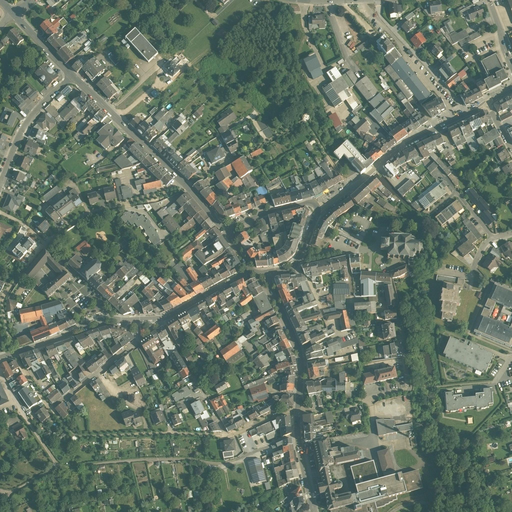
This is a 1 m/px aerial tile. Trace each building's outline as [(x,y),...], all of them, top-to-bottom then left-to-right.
[(440,2),(432,3),(429,4),(430,9),(431,15),(435,15),(434,12),(442,11),(441,6),(440,2)] [(473,5),(458,13),(461,17),(467,13),(469,12),(468,11),(472,9),(472,10),(475,9),(473,5)] [(55,14),(50,7),(47,9),(52,16),(55,14)] [(475,9),(472,10),(472,9),(468,11),(469,12),(467,13),(470,21),(471,21),(473,21),(474,20),(475,19),(477,18),(484,15),(481,7),(475,9)] [(324,15),(312,15),(312,21),(312,24),(319,24),(319,28),(325,28),(324,15)] [(58,23),(46,33),(51,39),(58,33),(55,30),(60,25),(62,27),(67,23),(63,18),(60,21),(58,23)] [(443,35),(446,39),(450,37),(449,34),(453,32),(449,24),(452,23),(450,20),(444,23),(445,27),(439,30),(441,32),(443,35)] [(51,25),(47,21),(40,27),(46,33),(58,23),(56,21),(51,25)] [(413,28),(408,22),(402,27),(407,33),(413,28)] [(17,32),(14,28),(7,36),(17,46),(24,40),(17,32)] [(51,39),(47,41),(58,53),(66,46),(64,45),(65,44),(64,43),(63,44),(57,37),(60,35),(63,33),(60,30),(58,33),(51,39)] [(158,54),(136,30),(126,39),(148,63),(158,54)] [(452,45),(459,42),(464,39),(469,37),(465,30),(457,34),(453,32),(449,34),(450,37),(446,39),(452,45)] [(469,37),(464,39),(466,44),(481,36),(479,31),(469,37)] [(83,32),(71,42),(73,45),(75,46),(87,36),(83,32)] [(437,40),(443,35),(441,32),(438,34),(434,37),(437,40)] [(425,42),(419,34),(411,40),(417,48),(425,42)] [(390,43),(384,35),(380,38),(380,39),(376,42),(379,46),(386,41),(388,44),(390,43)] [(98,41),(100,45),(107,39),(105,36),(98,41)] [(83,46),(85,49),(88,46),(92,42),(90,40),(83,46)] [(368,40),(356,48),(358,52),(371,43),(368,40)] [(388,44),(386,41),(379,46),(381,49),(381,50),(382,50),(386,55),(393,50),(391,47),(388,44)] [(58,53),(57,53),(66,64),(67,63),(73,58),(75,57),(67,49),(70,47),(73,45),(71,42),(66,46),(58,53)] [(443,52),(437,45),(430,51),(434,55),(439,59),(442,56),(440,54),(443,52)] [(393,50),(386,55),(384,57),(391,66),(401,58),(401,57),(392,46),(391,47),(393,50)] [(303,60),(309,73),(321,67),(315,54),(303,60)] [(496,54),(480,62),(489,78),(483,81),(483,82),(488,92),(489,92),(488,90),(493,87),(494,87),(492,85),(496,83),(495,82),(497,80),(499,84),(500,84),(507,80),(503,71),(504,71),(496,54)] [(120,62),(114,56),(110,59),(115,66),(120,62)] [(177,57),(171,62),(176,67),(181,61),(177,57)] [(408,66),(401,58),(391,66),(397,75),(407,87),(413,95),(425,110),(439,102),(433,95),(431,96),(409,68),(407,67),(408,66)] [(84,67),(82,69),(92,81),(104,70),(94,59),(92,61),(90,62),(87,64),(84,67)] [(78,62),(72,68),(77,73),(82,69),(84,67),(82,65),(78,62)] [(171,62),(169,64),(165,67),(164,68),(173,77),(180,71),(176,67),(171,62)] [(447,63),(443,67),(438,71),(447,82),(456,75),(447,63)] [(41,69),(36,74),(48,87),(58,77),(45,64),(45,65),(41,69)] [(391,66),(386,70),(390,76),(392,79),(396,84),(395,84),(401,92),(407,87),(397,75),(391,66)] [(335,67),(328,72),(334,81),(341,76),(335,67)] [(320,68),(311,72),(314,78),(322,74),(320,68)] [(351,70),(341,76),(350,89),(355,85),(359,82),(351,70)] [(447,82),(445,84),(450,89),(457,84),(461,80),(456,75),(447,82)] [(334,81),(323,89),(335,107),(346,100),(350,106),(355,102),(346,89),(349,87),(341,76),(334,81)] [(359,82),(355,85),(368,102),(371,100),(371,99),(372,98),(378,93),(366,77),(359,82)] [(105,78),(97,86),(104,93),(110,87),(111,86),(107,83),(109,82),(106,79),(105,78)] [(468,90),(461,80),(457,84),(464,93),(465,93),(468,90)] [(483,82),(476,85),(478,89),(481,95),(488,92),(483,82)] [(38,96),(28,86),(25,89),(27,91),(25,93),(27,96),(31,100),(35,97),(36,98),(38,96)] [(72,91),(68,86),(60,93),(65,97),(72,91)] [(110,87),(104,93),(110,100),(116,94),(110,87)] [(407,87),(401,92),(408,100),(413,95),(407,87)] [(481,95),(478,89),(471,93),(475,101),(482,98),(481,95)] [(90,101),(82,93),(75,100),(83,108),(90,101)] [(382,98),(378,93),(372,98),(371,99),(371,100),(368,102),(375,110),(370,114),(376,120),(379,124),(390,114),(394,110),(382,98)] [(405,99),(400,93),(396,96),(401,103),(405,99)] [(475,101),(471,93),(466,95),(461,98),(465,107),(475,101)] [(21,99),(18,96),(15,99),(17,102),(15,104),(22,111),(25,108),(24,107),(27,105),(21,99)] [(83,108),(75,100),(71,104),(79,112),(82,110),(83,108)] [(505,100),(494,105),(498,113),(502,111),(502,112),(502,111),(503,112),(505,111),(505,110),(508,108),(509,108),(505,100)] [(98,109),(90,101),(83,108),(82,110),(85,112),(87,110),(91,114),(98,109)] [(439,102),(425,110),(428,115),(430,113),(432,116),(438,113),(438,115),(439,115),(442,114),(442,115),(445,113),(444,113),(445,112),(443,107),(440,101),(439,102)] [(415,114),(407,103),(403,106),(406,109),(412,116),(415,114)] [(79,112),(71,104),(59,115),(68,124),(79,112)] [(54,120),(59,115),(49,105),(44,109),(52,118),(54,120)] [(361,105),(352,112),(354,115),(363,108),(361,105)] [(164,108),(154,118),(158,122),(164,117),(166,115),(168,112),(164,108)] [(101,112),(98,109),(91,114),(88,117),(90,120),(93,116),(95,117),(101,112)] [(412,116),(406,109),(404,111),(409,118),(412,116)] [(229,110),(222,116),(224,119),(219,123),(222,127),(225,126),(235,118),(229,110)] [(101,112),(95,117),(98,120),(100,122),(101,123),(107,117),(101,112)] [(486,112),(476,117),(481,126),(479,126),(479,127),(481,131),(482,132),(486,130),(484,126),(486,125),(485,123),(486,123),(487,124),(492,122),(486,112)] [(3,119),(5,120),(3,123),(12,127),(16,117),(12,115),(8,113),(6,116),(5,116),(3,119)] [(511,115),(511,113),(500,119),(501,122),(511,116),(511,115)] [(50,120),(45,114),(40,119),(40,120),(37,123),(38,124),(42,128),(43,130),(47,126),(50,129),(55,125),(50,120)] [(185,123),(187,121),(184,118),(185,118),(181,114),(177,118),(178,119),(180,117),(183,120),(179,123),(182,126),(185,123)] [(335,114),(329,117),(335,128),(340,125),(341,125),(335,114)] [(370,114),(362,121),(368,127),(372,124),(380,133),(384,130),(379,124),(376,120),(370,114)] [(400,127),(390,114),(383,121),(392,132),(400,127)] [(68,124),(59,115),(54,120),(57,122),(63,128),(68,124)] [(422,115),(417,117),(416,116),(413,118),(414,120),(420,127),(427,122),(422,115)] [(88,123),(87,124),(91,129),(92,128),(91,127),(95,124),(94,124),(98,120),(95,117),(88,123)] [(107,117),(101,123),(105,127),(111,121),(107,117)] [(167,121),(164,117),(158,122),(157,123),(160,126),(163,128),(165,126),(163,125),(167,121)] [(481,126),(476,117),(467,121),(472,132),(476,130),(476,128),(479,127),(479,126),(481,126)] [(136,131),(142,125),(136,118),(134,121),(133,121),(133,122),(130,124),(136,131)] [(77,123),(73,119),(67,124),(72,128),(77,123)] [(84,120),(77,127),(81,130),(87,124),(88,123),(85,120),(84,120)] [(179,123),(177,120),(175,122),(176,123),(172,127),(176,132),(182,126),(179,123)] [(420,127),(414,120),(411,122),(416,129),(420,127)] [(409,121),(400,127),(407,135),(416,129),(411,122),(409,121)] [(472,132),(467,121),(458,126),(462,134),(465,140),(471,138),(474,145),(478,143),(472,132)] [(151,129),(145,122),(142,125),(136,131),(143,137),(151,129)] [(356,126),(353,129),(364,140),(366,141),(369,143),(372,144),(377,140),(366,136),(363,132),(367,129),(361,122),(356,126)] [(157,123),(153,127),(156,129),(159,132),(161,129),(159,127),(160,126),(157,123)] [(176,132),(179,135),(188,127),(185,123),(182,126),(176,132)] [(81,130),(80,131),(85,135),(91,129),(87,124),(81,130)] [(118,134),(119,133),(118,131),(116,129),(115,129),(114,128),(113,129),(113,128),(112,127),(110,126),(109,125),(109,124),(97,134),(100,137),(101,137),(96,142),(106,150),(111,145),(111,144),(115,148),(119,145),(124,140),(124,139),(123,139),(123,138),(122,138),(121,138),(121,137),(118,134)] [(222,127),(218,129),(221,135),(228,131),(225,126),(222,127)] [(458,126),(448,131),(452,139),(462,134),(458,126)] [(153,127),(143,137),(149,143),(157,136),(153,132),(156,129),(153,127)] [(263,131),(267,138),(274,135),(269,127),(263,131)] [(400,127),(392,132),(389,134),(397,143),(407,135),(400,127)] [(39,131),(33,128),(30,136),(37,139),(42,141),(45,133),(39,131)] [(389,134),(384,129),(384,130),(380,133),(380,134),(388,140),(385,143),(390,148),(397,143),(389,134)] [(482,137),(481,138),(485,146),(498,138),(500,137),(495,129),(488,134),(484,136),(482,137)] [(85,135),(80,131),(78,133),(77,134),(81,139),(85,135)] [(231,136),(228,131),(221,135),(224,141),(232,137),(231,136)] [(179,135),(176,132),(167,141),(170,144),(179,135)] [(462,134),(452,139),(457,148),(466,142),(465,140),(462,134)] [(439,135),(432,139),(436,147),(437,149),(440,153),(443,151),(440,147),(439,146),(443,144),(439,135)] [(232,137),(224,141),(226,145),(235,141),(232,136),(232,137)] [(161,137),(152,146),(157,151),(164,144),(162,143),(161,141),(163,139),(161,137)] [(128,140),(124,145),(125,147),(126,148),(128,150),(135,144),(129,138),(128,140)] [(485,146),(481,138),(477,141),(478,143),(481,149),(485,146)] [(502,145),(498,138),(486,146),(489,153),(492,151),(489,146),(492,144),(493,146),(496,144),(498,148),(502,145)] [(432,139),(422,143),(426,153),(428,155),(432,153),(431,152),(432,151),(432,152),(434,151),(433,149),(436,147),(432,139)] [(314,140),(305,146),(309,152),(313,149),(311,146),(313,144),(314,145),(316,144),(314,140)] [(385,143),(383,142),(381,144),(377,140),(372,144),(374,145),(375,146),(383,154),(390,148),(385,143)] [(235,141),(226,145),(229,151),(231,154),(240,149),(240,148),(240,147),(239,147),(238,147),(235,141)] [(33,144),(29,142),(28,143),(25,152),(33,155),(37,146),(33,144)] [(367,155),(362,160),(360,157),(347,142),(344,144),(336,152),(342,158),(344,156),(352,164),(361,174),(365,170),(374,162),(367,155)] [(449,154),(451,156),(454,154),(447,142),(443,144),(446,148),(449,154)] [(422,143),(416,146),(420,156),(423,159),(424,159),(429,156),(428,155),(426,153),(422,143)] [(481,149),(478,143),(474,145),(469,148),(472,154),(481,149)] [(135,144),(128,150),(133,155),(134,155),(140,149),(135,144)] [(164,144),(157,151),(162,155),(168,149),(169,148),(164,144)] [(383,154),(375,146),(372,149),(374,150),(372,151),(372,152),(378,159),(383,154)] [(415,146),(401,153),(407,163),(413,159),(416,165),(420,163),(420,162),(422,161),(423,159),(420,156),(416,146),(415,146)] [(500,153),(505,150),(503,147),(496,153),(497,155),(501,154),(500,153)] [(213,151),(218,161),(225,158),(219,148),(213,151)] [(148,156),(140,149),(134,155),(136,157),(137,158),(131,164),(132,165),(140,161),(142,163),(148,156)] [(168,149),(162,155),(167,161),(174,154),(169,150),(168,149)] [(260,149),(250,154),(252,158),(262,153),(260,149)] [(378,159),(372,152),(370,154),(367,150),(364,152),(367,155),(374,162),(378,159)] [(505,150),(500,153),(501,154),(497,155),(498,156),(501,161),(501,162),(509,158),(505,150)] [(213,151),(207,155),(208,156),(209,159),(212,164),(218,161),(213,151)] [(401,153),(394,157),(394,158),(399,165),(400,165),(400,166),(402,169),(406,166),(405,164),(407,163),(401,153)] [(446,169),(432,153),(428,155),(429,156),(435,162),(439,166),(443,171),(448,176),(451,174),(449,172),(446,169)] [(174,154),(167,161),(176,169),(184,161),(180,157),(179,158),(175,154),(174,154)] [(122,155),(114,162),(116,164),(119,167),(122,170),(126,169),(123,166),(128,161),(122,155)] [(184,161),(176,169),(180,173),(188,166),(188,165),(186,163),(188,161),(188,162),(194,157),(192,155),(187,159),(184,161)] [(158,166),(148,156),(142,163),(149,170),(158,166)] [(26,159),(21,157),(17,166),(25,170),(29,161),(29,160),(26,159)] [(252,172),(244,158),(232,164),(235,169),(240,179),(248,174),(252,172)] [(325,158),(317,164),(320,168),(321,167),(326,164),(328,163),(325,158)] [(394,158),(388,162),(395,169),(400,165),(399,165),(394,158)] [(388,162),(383,167),(388,174),(387,175),(390,177),(392,176),(393,178),(398,173),(395,169),(388,162)] [(188,166),(180,173),(184,177),(192,169),(193,169),(195,167),(192,163),(188,165),(188,166)] [(232,164),(225,168),(228,173),(235,169),(232,164)] [(333,175),(326,164),(321,167),(325,172),(330,181),(333,186),(342,181),(336,173),(333,175)] [(511,166),(511,164),(506,167),(502,169),(507,176),(510,174),(511,173),(511,166)] [(167,175),(158,166),(149,170),(160,181),(161,181),(167,175)] [(225,168),(215,174),(216,175),(216,176),(218,180),(220,184),(223,182),(228,178),(230,176),(228,173),(225,168)] [(192,169),(184,177),(188,181),(196,173),(192,169)] [(24,176),(15,172),(11,180),(21,184),(24,176)] [(252,180),(248,174),(240,179),(242,182),(244,184),(248,192),(250,191),(253,190),(255,189),(257,188),(252,180)] [(330,181),(327,182),(322,174),(320,176),(322,178),(328,189),(333,186),(330,181)] [(167,175),(161,181),(165,185),(166,186),(172,180),(167,175)] [(299,187),(302,186),(299,182),(297,176),(294,177),(295,181),(296,183),(295,183),(296,186),(296,187),(297,187),(296,183),(298,182),(299,187)] [(392,194),(372,177),(363,186),(370,192),(371,193),(374,190),(373,190),(376,187),(388,198),(390,196),(392,194)] [(228,178),(223,182),(229,189),(233,185),(228,178)] [(279,178),(265,185),(268,190),(268,191),(282,183),(281,183),(282,183),(279,178)] [(328,189),(322,178),(321,179),(321,181),(318,182),(321,188),(319,188),(322,192),(322,193),(328,189)] [(122,191),(121,188),(119,179),(115,180),(120,202),(124,201),(122,191)] [(260,187),(255,179),(252,180),(257,188),(260,187)] [(397,190),(403,196),(415,186),(410,180),(397,190)] [(145,185),(143,186),(144,189),(144,191),(156,188),(161,186),(160,181),(145,185)] [(208,188),(202,181),(193,186),(200,193),(208,188)] [(227,192),(229,189),(223,182),(220,184),(216,185),(220,190),(221,190),(223,188),(227,192)] [(231,191),(244,184),(242,182),(238,185),(236,182),(233,185),(229,189),(231,191)] [(311,197),(307,189),(308,189),(307,187),(306,185),(302,186),(299,187),(298,182),(296,183),(297,187),(296,187),(299,192),(302,200),(311,197)] [(309,185),(310,186),(315,196),(322,192),(319,188),(316,182),(309,185)] [(59,185),(42,198),(45,201),(46,202),(62,190),(61,187),(59,185)] [(268,190),(265,185),(260,187),(257,188),(255,189),(256,193),(257,195),(264,192),(268,190)] [(440,185),(435,189),(441,197),(447,193),(444,189),(440,185)] [(315,196),(310,186),(309,187),(307,187),(308,189),(307,189),(311,197),(315,196)] [(363,186),(351,197),(357,204),(359,202),(370,192),(363,186)] [(291,194),(289,195),(291,203),(302,200),(299,192),(296,187),(291,189),(290,190),(291,194)] [(113,188),(103,190),(105,198),(105,201),(116,199),(113,188)] [(128,189),(122,191),(124,201),(133,199),(131,188),(128,189)] [(144,191),(143,191),(144,196),(157,193),(156,188),(144,191)] [(212,193),(208,188),(200,193),(206,200),(212,193)] [(220,190),(215,196),(218,200),(227,192),(223,188),(221,190),(220,190)] [(78,194),(74,189),(69,193),(72,196),(69,198),(76,207),(76,208),(82,203),(77,197),(78,196),(78,195),(78,194)] [(435,189),(429,193),(436,201),(441,197),(435,189)] [(476,203),(480,200),(473,190),(467,195),(474,204),(476,203)] [(247,195),(246,192),(242,193),(245,200),(246,203),(248,210),(251,209),(248,199),(247,195)] [(95,193),(87,196),(90,205),(98,203),(97,200),(95,193)] [(215,196),(212,193),(206,200),(212,207),(218,200),(215,196)] [(242,193),(235,197),(237,202),(242,201),(245,200),(242,193)] [(288,193),(280,195),(283,205),(291,203),(289,195),(288,193)] [(436,201),(429,193),(424,197),(430,206),(436,201)] [(187,194),(176,202),(182,209),(192,200),(187,194)] [(283,205),(280,195),(280,194),(270,196),(272,199),(275,207),(283,205)] [(394,196),(392,194),(390,196),(397,202),(399,200),(395,195),(394,196)] [(9,195),(3,208),(11,212),(14,205),(19,207),(22,201),(22,200),(17,198),(9,195)] [(68,197),(52,209),(60,217),(61,219),(67,214),(70,212),(69,212),(76,207),(69,198),(68,197)] [(235,197),(228,201),(229,203),(232,201),(234,206),(238,204),(237,202),(235,197)] [(430,206),(424,197),(418,202),(420,203),(422,206),(425,210),(430,206)] [(349,198),(330,211),(336,218),(354,206),(349,198)] [(387,202),(380,198),(377,202),(387,209),(394,212),(396,208),(392,206),(387,203),(387,202)] [(482,199),(476,203),(483,213),(486,211),(489,209),(482,199)] [(202,211),(192,200),(182,209),(180,210),(176,213),(178,216),(184,210),(190,217),(187,219),(189,222),(202,211)] [(242,201),(237,202),(238,204),(241,213),(248,210),(246,203),(243,204),(242,201)] [(457,201),(451,205),(458,213),(463,209),(457,201)] [(156,203),(149,205),(152,208),(155,212),(160,208),(156,203)] [(223,208),(220,203),(212,208),(222,220),(227,218),(223,208)] [(175,204),(166,211),(169,216),(171,218),(171,217),(176,213),(180,210),(175,204)] [(232,206),(231,207),(235,215),(241,213),(238,204),(234,206),(232,206)] [(228,206),(223,208),(227,218),(235,215),(231,207),(230,206),(230,205),(228,206)] [(458,213),(451,205),(446,209),(452,217),(458,213)] [(307,210),(309,211),(305,206),(291,210),(293,216),(298,214),(300,210),(302,209),(303,209),(307,210)] [(380,211),(374,206),(369,212),(373,214),(376,216),(377,214),(380,211)] [(52,209),(51,207),(46,212),(55,222),(60,217),(52,209)] [(161,210),(157,214),(163,221),(169,216),(166,211),(163,208),(161,210)] [(307,210),(303,209),(302,209),(300,210),(298,214),(300,215),(300,214),(303,215),(307,217),(309,211),(307,210)] [(452,217),(446,209),(440,213),(447,222),(452,217)] [(291,210),(281,212),(284,221),(293,219),(293,216),(291,210)] [(403,219),(380,210),(380,211),(377,214),(401,224),(403,219)] [(209,220),(202,211),(189,222),(181,228),(177,232),(180,235),(180,236),(197,222),(201,226),(209,220)] [(281,212),(281,211),(276,213),(277,217),(279,216),(280,222),(284,221),(281,212)] [(330,211),(320,220),(328,226),(336,219),(336,218),(330,211)] [(486,211),(481,215),(488,225),(494,221),(491,216),(486,211)] [(123,215),(124,216),(122,218),(126,223),(129,221),(132,216),(129,212),(126,214),(125,214),(123,215)] [(414,213),(409,220),(413,223),(419,217),(414,213)] [(447,222),(440,213),(435,218),(441,226),(447,222)] [(132,216),(129,221),(132,225),(136,223),(139,218),(135,214),(132,216)] [(275,214),(268,216),(270,224),(275,223),(277,222),(275,214)] [(307,217),(303,215),(302,220),(298,219),(299,227),(303,228),(307,217)] [(139,218),(136,223),(139,228),(142,225),(146,221),(142,216),(139,218)] [(181,228),(171,217),(171,218),(169,216),(163,221),(162,222),(173,235),(174,235),(177,232),(181,228)] [(265,221),(263,218),(259,221),(262,233),(267,231),(266,228),(265,225),(266,224),(264,222),(265,221)] [(44,220),(37,227),(43,233),(50,226),(47,223),(46,222),(44,220)] [(148,220),(146,221),(142,225),(145,230),(146,230),(151,225),(149,223),(150,222),(148,220)] [(201,226),(189,236),(194,242),(197,240),(210,230),(211,232),(216,229),(209,220),(201,226)] [(328,226),(320,220),(315,230),(324,234),(328,236),(331,230),(327,228),(328,226)] [(0,223),(0,229),(4,231),(6,232),(5,233),(6,233),(9,234),(12,228),(0,223)] [(152,227),(151,225),(146,230),(147,231),(146,232),(149,236),(155,232),(153,230),(155,229),(152,227)] [(294,225),(292,233),(301,236),(303,228),(299,227),(294,225)] [(216,229),(211,232),(210,230),(197,240),(200,244),(208,237),(209,236),(212,239),(212,238),(214,242),(222,237),(216,229)] [(268,230),(267,231),(262,233),(262,234),(259,235),(263,243),(265,242),(268,240),(267,236),(269,234),(268,230)] [(324,234),(315,230),(313,238),(321,240),(324,234)] [(298,241),(289,243),(288,239),(286,231),(285,231),(286,233),(280,234),(280,237),(273,239),(275,250),(279,264),(283,263),(286,262),(289,259),(292,257),(295,254),(299,242),(298,241)] [(156,234),(155,232),(149,236),(151,238),(150,239),(155,246),(160,242),(161,241),(158,237),(159,236),(157,234),(156,234)] [(245,233),(237,238),(241,243),(249,238),(250,238),(249,237),(248,237),(245,233)] [(301,236),(292,233),(290,239),(288,239),(289,243),(298,241),(299,242),(301,236)] [(471,234),(471,233),(465,237),(468,241),(471,245),(477,241),(475,238),(473,236),(471,234)] [(387,251),(387,252),(388,252),(388,259),(389,259),(389,257),(393,257),(393,259),(394,259),(394,258),(398,258),(398,259),(399,259),(399,258),(403,258),(403,260),(404,260),(404,258),(408,258),(408,260),(413,260),(413,259),(413,258),(414,257),(415,258),(416,257),(415,256),(415,255),(416,254),(416,253),(417,254),(418,255),(419,255),(419,253),(421,251),(422,252),(423,251),(423,247),(423,245),(421,246),(419,244),(420,242),(419,242),(418,243),(415,243),(416,242),(415,242),(415,238),(411,238),(411,237),(410,238),(405,238),(405,236),(404,236),(404,238),(400,237),(400,236),(399,236),(399,238),(395,237),(395,236),(394,236),(394,237),(390,237),(390,236),(389,235),(389,241),(388,241),(388,242),(381,242),(380,250),(387,251)] [(19,258),(34,242),(29,237),(27,240),(23,236),(17,242),(19,243),(12,251),(19,258)] [(189,236),(173,249),(177,255),(194,242),(189,236)] [(222,237),(214,242),(216,244),(219,248),(216,250),(209,255),(205,257),(209,262),(215,259),(224,253),(224,252),(230,249),(222,237)] [(249,238),(241,243),(245,249),(253,244),(249,238)] [(321,240),(313,238),(311,245),(319,248),(321,240)] [(194,242),(177,255),(182,260),(183,261),(184,263),(194,255),(195,256),(200,251),(204,249),(200,244),(197,240),(194,242)] [(73,252),(76,255),(82,250),(89,244),(87,241),(73,252)] [(471,245),(468,241),(463,245),(469,253),(475,249),(471,245)] [(505,245),(501,248),(504,253),(508,251),(511,258),(511,242),(510,244),(509,243),(505,245)] [(89,244),(82,250),(86,255),(93,249),(89,244)] [(463,245),(457,249),(461,254),(464,257),(469,253),(463,245)] [(230,249),(224,252),(224,253),(226,255),(211,265),(213,269),(215,268),(219,266),(227,262),(236,257),(230,249)] [(266,255),(265,251),(261,250),(255,251),(253,249),(247,253),(251,259),(254,259),(256,268),(268,267),(266,257),(265,257),(265,255),(266,255)] [(45,250),(34,263),(40,269),(46,262),(51,256),(45,250)] [(203,255),(202,253),(200,251),(195,256),(203,266),(209,262),(205,257),(203,255)] [(271,251),(265,251),(266,255),(266,257),(268,267),(274,266),(272,257),(271,253),(272,252),(271,251)] [(496,254),(492,251),(489,254),(489,255),(490,254),(497,260),(500,257),(496,254)] [(62,258),(68,264),(74,257),(72,254),(70,256),(67,253),(62,258)] [(497,260),(490,254),(489,255),(486,259),(488,260),(484,266),(490,270),(492,268),(495,267),(496,266),(498,267),(501,263),(497,260)] [(65,272),(51,256),(46,262),(59,276),(65,272)] [(75,270),(81,264),(74,257),(68,264),(75,270)] [(236,257),(227,262),(227,263),(231,268),(232,269),(233,268),(240,264),(236,257)] [(337,258),(337,259),(340,271),(341,274),(344,274),(344,278),(348,278),(346,257),(337,258)] [(160,270),(166,263),(162,259),(155,267),(160,270)] [(337,259),(330,260),(333,272),(337,271),(340,271),(337,259)] [(128,273),(135,266),(127,260),(123,264),(121,262),(118,264),(119,265),(122,269),(123,268),(128,273)] [(170,266),(172,269),(176,266),(171,260),(167,264),(170,266)] [(326,261),(317,263),(318,276),(320,275),(320,273),(332,271),(333,273),(333,272),(330,260),(326,261)] [(176,266),(172,269),(177,273),(178,274),(180,276),(186,272),(186,271),(188,270),(184,263),(183,261),(176,266)] [(79,274),(88,282),(96,274),(100,271),(101,266),(98,262),(92,262),(92,263),(86,268),(84,270),(79,274)] [(205,269),(203,266),(198,262),(199,262),(198,262),(195,264),(202,274),(201,275),(203,278),(207,275),(208,274),(207,272),(205,269)] [(209,262),(203,266),(208,272),(213,269),(211,265),(209,262)] [(40,269),(34,263),(24,275),(30,281),(34,276),(39,270),(40,269)] [(170,266),(167,264),(166,263),(160,270),(164,273),(170,266)] [(233,268),(232,269),(231,268),(227,263),(224,265),(230,276),(236,273),(233,268)] [(75,270),(79,274),(84,270),(83,269),(84,267),(81,264),(75,270)] [(311,264),(301,266),(304,274),(307,276),(309,277),(311,279),(312,279),(311,264)] [(119,265),(114,269),(117,273),(122,269),(119,265)] [(230,276),(224,265),(222,266),(224,269),(222,271),(218,273),(222,280),(230,276)] [(408,265),(391,273),(392,278),(399,277),(409,272),(411,270),(409,265),(408,265)] [(128,273),(127,274),(132,279),(137,275),(139,277),(143,273),(135,266),(128,273)] [(128,273),(123,268),(122,269),(117,273),(119,276),(122,280),(127,274),(128,273)] [(208,272),(207,272),(208,274),(207,275),(209,277),(212,275),(214,278),(211,280),(214,285),(222,280),(218,273),(215,268),(213,269),(208,272)] [(199,283),(189,269),(188,270),(186,271),(186,272),(192,280),(194,283),(189,286),(196,295),(204,291),(199,283)] [(34,276),(39,281),(43,276),(39,270),(34,276)] [(59,276),(51,283),(58,289),(71,278),(65,272),(59,276)] [(192,280),(186,272),(180,276),(187,284),(192,280)] [(375,282),(376,274),(366,273),(361,273),(360,280),(361,281),(361,297),(368,297),(376,297),(375,282)] [(101,278),(96,274),(88,282),(97,290),(108,281),(106,279),(102,282),(100,280),(101,278)] [(375,282),(383,283),(390,284),(389,275),(376,274),(375,282)] [(304,278),(301,276),(300,275),(297,275),(298,280),(299,283),(300,283),(301,286),(302,291),(303,291),(310,289),(308,285),(304,278)] [(464,279),(437,275),(436,281),(443,282),(459,285),(463,285),(464,279)] [(39,281),(34,276),(30,281),(37,285),(39,282),(39,281)] [(108,281),(97,290),(102,295),(109,289),(106,287),(108,286),(112,283),(116,280),(116,279),(113,276),(108,280),(108,281)] [(180,276),(179,277),(177,279),(185,288),(186,289),(189,285),(187,284),(180,276)] [(296,276),(289,276),(290,284),(293,283),(294,285),(297,284),(298,284),(297,280),(296,276)] [(209,277),(199,283),(204,291),(214,285),(211,280),(210,280),(209,277)] [(281,277),(277,277),(276,278),(275,279),(275,280),(277,287),(285,285),(285,286),(288,285),(288,284),(287,282),(286,282),(282,282),(281,277)] [(157,281),(153,278),(151,280),(153,282),(154,283),(168,295),(171,293),(163,286),(157,281)] [(160,278),(157,281),(163,286),(166,283),(160,278)] [(120,291),(123,294),(134,283),(132,280),(127,284),(120,291)] [(243,280),(236,284),(240,291),(242,290),(246,289),(247,288),(245,284),(243,280)] [(255,280),(245,284),(247,288),(248,288),(248,287),(257,282),(255,280)] [(39,282),(37,285),(42,291),(45,288),(39,282)] [(257,282),(248,287),(248,288),(251,293),(260,287),(257,282)] [(459,285),(443,282),(442,290),(441,293),(442,293),(441,296),(440,299),(441,299),(441,302),(440,302),(442,303),(456,305),(459,306),(459,305),(458,305),(459,302),(460,299),(457,299),(458,295),(458,296),(459,293),(458,293),(458,290),(459,290),(459,289),(459,285)] [(51,283),(48,286),(47,285),(46,286),(46,287),(45,288),(42,291),(48,298),(58,289),(51,283)] [(168,295),(154,283),(153,283),(154,284),(154,285),(160,291),(159,292),(163,297),(166,300),(170,297),(168,295)] [(383,283),(386,297),(392,296),(390,284),(383,283)] [(505,345),(505,346),(511,348),(511,344),(511,289),(510,290),(509,289),(508,288),(506,288),(505,288),(504,286),(503,287),(502,286),(502,287),(500,287),(501,286),(495,283),(485,307),(490,309),(489,311),(484,309),(474,332),(479,335),(480,334),(481,334),(481,335),(504,345),(504,344),(505,345)] [(236,284),(230,287),(233,292),(235,296),(240,292),(240,291),(236,284)] [(339,285),(333,284),(333,295),(345,295),(350,296),(349,285),(345,285),(339,285)] [(189,286),(189,285),(186,289),(190,293),(187,295),(191,298),(196,295),(189,286)] [(181,297),(179,299),(182,303),(191,298),(187,295),(183,290),(179,286),(174,290),(181,297)] [(301,286),(297,287),(298,290),(294,291),(296,296),(297,299),(301,298),(304,297),(303,291),(302,291),(301,286)] [(230,287),(222,291),(226,298),(230,296),(229,294),(233,292),(230,287)] [(260,287),(251,293),(251,294),(250,294),(253,299),(263,293),(260,287)] [(149,290),(147,288),(142,292),(149,299),(151,300),(154,298),(155,296),(149,290)] [(111,291),(109,289),(102,295),(108,301),(109,301),(115,295),(112,292),(112,291),(111,290),(111,291)] [(286,290),(279,292),(282,300),(290,298),(288,293),(290,292),(289,292),(289,290),(287,290),(286,290)] [(115,295),(109,301),(112,305),(117,300),(123,294),(120,291),(115,295)] [(226,298),(222,291),(218,293),(221,299),(222,298),(224,300),(227,299),(226,298)] [(164,302),(161,299),(163,297),(159,292),(155,296),(154,298),(156,300),(158,303),(159,304),(165,312),(168,310),(163,303),(164,302)] [(179,299),(171,292),(171,293),(168,295),(170,297),(166,300),(173,308),(182,303),(179,299)] [(222,298),(221,299),(218,293),(210,297),(213,303),(214,303),(218,301),(222,309),(227,306),(226,304),(224,300),(222,298)] [(256,305),(266,299),(263,293),(253,299),(252,300),(255,305),(256,305)] [(245,298),(244,299),(243,299),(240,302),(238,303),(241,307),(252,300),(253,299),(250,294),(249,295),(246,297),(245,298)] [(312,294),(304,297),(301,298),(304,305),(301,306),(303,311),(313,308),(317,306),(312,294)] [(125,306),(119,312),(123,315),(131,313),(129,310),(130,309),(129,308),(138,301),(134,295),(126,302),(124,304),(125,306)] [(327,304),(334,303),(333,295),(326,296),(327,304)] [(392,296),(386,297),(388,312),(395,311),(392,296)] [(210,297),(205,301),(208,305),(210,308),(211,307),(213,306),(214,305),(213,303),(210,297)] [(18,303),(8,299),(6,303),(6,305),(7,313),(14,312),(13,309),(15,310),(18,303)] [(149,299),(141,304),(142,307),(144,314),(147,312),(148,314),(154,310),(152,307),(149,301),(151,300),(149,299)] [(232,299),(228,302),(226,304),(227,306),(228,309),(229,309),(236,304),(232,299)] [(266,299),(256,305),(260,312),(261,315),(272,309),(266,299)] [(115,307),(119,312),(125,306),(124,304),(126,302),(123,300),(120,303),(115,307)] [(164,302),(163,303),(168,310),(173,308),(166,300),(164,302)] [(41,307),(43,316),(48,315),(56,312),(60,311),(64,309),(59,301),(41,307)] [(205,301),(200,304),(203,309),(206,315),(209,313),(205,306),(208,305),(205,301)] [(285,306),(284,306),(290,319),(300,316),(298,313),(303,311),(301,306),(299,307),(297,301),(285,306)] [(345,301),(334,303),(335,308),(336,314),(339,313),(346,311),(345,307),(345,301)] [(456,305),(442,303),(442,306),(441,309),(442,309),(441,312),(441,313),(442,313),(453,315),(454,315),(455,315),(455,314),(454,314),(455,311),(456,309),(456,305)] [(165,312),(159,304),(158,305),(157,305),(157,306),(157,307),(158,308),(159,307),(163,313),(165,312)] [(369,305),(354,306),(355,311),(359,311),(364,310),(366,310),(366,311),(367,311),(367,312),(367,314),(375,314),(374,304),(369,305)] [(158,308),(156,309),(154,305),(152,307),(154,310),(155,313),(161,313),(163,313),(159,307),(158,308)] [(196,306),(186,312),(189,317),(189,318),(192,321),(193,323),(197,321),(195,318),(199,316),(197,314),(200,313),(199,311),(196,306)] [(354,306),(345,307),(346,311),(347,317),(354,315),(355,315),(355,311),(354,306)] [(41,307),(19,311),(21,320),(22,321),(39,317),(43,316),(41,307)] [(219,311),(216,307),(215,308),(213,309),(219,318),(222,316),(219,311)] [(217,326),(211,319),(209,321),(206,315),(203,309),(199,311),(200,313),(208,325),(210,324),(213,329),(217,326)] [(250,321),(247,323),(252,330),(255,328),(260,325),(258,322),(274,314),(272,309),(261,315),(253,320),(250,321)] [(252,318),(248,311),(241,316),(246,324),(247,323),(250,321),(249,319),(252,318)] [(346,311),(339,313),(340,318),(341,323),(348,321),(347,317),(346,311)] [(388,312),(384,312),(385,316),(385,320),(396,319),(396,311),(395,311),(388,312)] [(186,312),(177,317),(181,325),(182,326),(186,334),(187,335),(188,337),(190,336),(189,335),(191,334),(186,324),(192,321),(189,318),(189,317),(186,312)] [(316,314),(302,318),(303,319),(304,323),(322,318),(320,313),(316,314)] [(68,314),(65,315),(65,316),(64,317),(65,320),(70,327),(75,324),(68,314)] [(48,315),(43,316),(48,327),(48,328),(52,326),(48,315)] [(354,321),(354,315),(347,317),(348,321),(349,327),(355,326),(354,321)] [(43,316),(39,317),(42,324),(44,324),(46,328),(48,327),(43,316)] [(300,316),(290,319),(295,330),(305,327),(302,324),(304,323),(303,319),(301,319),(300,316)] [(177,317),(166,324),(175,341),(180,338),(177,331),(176,329),(181,325),(177,317)] [(276,317),(265,323),(266,325),(265,326),(265,327),(263,328),(262,329),(264,331),(271,327),(279,323),(276,317)] [(65,320),(56,325),(60,332),(70,327),(65,320)] [(348,321),(341,323),(343,332),(350,330),(349,327),(348,321)] [(48,328),(52,336),(56,334),(60,332),(56,325),(52,326),(48,328)] [(186,334),(182,326),(181,325),(176,329),(177,331),(179,329),(183,336),(186,334)] [(393,325),(382,327),(384,340),(395,338),(393,325)] [(213,329),(211,330),(215,336),(221,332),(217,326),(213,329)] [(273,331),(270,332),(272,336),(272,335),(282,330),(280,326),(273,331)] [(305,327),(295,330),(299,338),(308,335),(318,332),(316,326),(308,329),(307,330),(306,327),(305,327)] [(46,328),(30,334),(33,341),(34,343),(49,337),(52,336),(48,328),(48,327),(46,328)] [(107,327),(97,330),(102,337),(111,335),(107,328),(107,327)] [(119,328),(110,327),(107,328),(111,335),(114,340),(117,339),(126,333),(126,330),(119,328)] [(162,327),(155,331),(159,338),(159,339),(164,336),(165,338),(168,336),(162,327)] [(204,336),(198,328),(194,331),(205,344),(206,343),(209,341),(204,336)] [(97,330),(87,333),(92,340),(97,338),(100,342),(103,340),(102,337),(97,330)] [(211,330),(204,336),(209,341),(212,339),(215,336),(211,330)] [(282,330),(272,335),(273,338),(275,340),(278,338),(284,335),(282,330)] [(126,333),(117,339),(118,341),(123,337),(125,340),(120,344),(122,348),(134,339),(129,331),(126,333)] [(159,338),(155,331),(151,335),(154,340),(159,338)] [(250,331),(245,335),(249,340),(254,336),(252,334),(250,331)] [(87,333),(81,336),(87,345),(88,347),(94,343),(91,340),(92,340),(87,333)] [(30,334),(17,339),(19,346),(33,341),(30,334)] [(154,340),(151,335),(140,343),(145,352),(146,351),(154,365),(160,361),(158,358),(165,354),(164,352),(162,349),(160,350),(158,347),(154,340)] [(245,335),(234,342),(240,351),(241,350),(244,348),(241,345),(249,340),(245,335)] [(308,335),(299,338),(302,346),(310,342),(311,345),(320,341),(318,338),(316,335),(315,335),(309,338),(308,335)] [(87,345),(81,336),(76,338),(83,348),(87,345)] [(164,336),(159,339),(163,345),(165,347),(166,347),(168,346),(167,346),(168,346),(168,343),(168,342),(166,342),(165,338),(164,336)] [(267,338),(266,336),(258,341),(261,346),(269,341),(267,338)] [(81,346),(75,338),(70,340),(73,344),(76,349),(79,347),(80,346),(81,346)] [(199,346),(202,344),(198,338),(192,343),(196,349),(199,346)] [(286,340),(281,343),(279,340),(278,338),(275,340),(272,341),(265,346),(267,349),(269,352),(270,354),(274,353),(271,348),(276,346),(279,353),(282,352),(279,347),(288,343),(286,340)] [(332,340),(330,341),(330,342),(327,344),(329,348),(331,347),(339,344),(340,343),(343,342),(341,338),(332,342),(332,340)] [(357,338),(345,342),(347,347),(358,343),(357,338)] [(445,357),(482,373),(483,371),(486,372),(493,355),(479,349),(480,348),(465,341),(464,344),(450,338),(443,354),(446,355),(445,357)] [(258,341),(257,339),(253,342),(257,348),(261,346),(258,341)] [(70,340),(62,342),(66,349),(70,346),(73,344),(70,340)] [(108,348),(103,340),(100,342),(105,351),(108,348)] [(168,357),(173,354),(171,350),(170,350),(169,349),(173,347),(170,341),(168,343),(168,346),(167,346),(168,346),(166,347),(167,350),(164,352),(165,354),(168,357)] [(62,342),(54,345),(58,353),(63,351),(63,352),(63,353),(66,359),(67,358),(71,355),(66,349),(62,342)] [(234,342),(228,346),(230,349),(222,354),(226,360),(240,351),(234,342)] [(120,343),(117,345),(110,351),(113,356),(122,348),(120,344),(120,343)] [(288,343),(279,347),(282,352),(290,348),(288,343)] [(390,346),(383,347),(384,356),(391,355),(391,356),(396,355),(395,351),(394,344),(390,345),(390,346)] [(54,345),(50,346),(53,356),(55,355),(58,354),(58,353),(54,345)] [(318,345),(314,347),(305,352),(306,356),(320,352),(318,345)] [(49,357),(53,356),(50,346),(45,348),(48,355),(49,357)] [(71,355),(74,353),(75,352),(70,346),(66,349),(71,355)] [(205,365),(206,366),(207,365),(209,368),(209,367),(211,366),(201,349),(199,346),(196,349),(205,365)] [(83,348),(78,351),(82,356),(87,352),(83,348)] [(105,351),(102,353),(102,354),(107,360),(113,356),(110,351),(108,348),(105,351)] [(279,353),(275,355),(278,361),(279,361),(280,362),(278,362),(278,363),(284,360),(294,356),(290,348),(282,352),(279,353)] [(37,350),(33,352),(36,359),(39,364),(42,362),(37,350)] [(226,360),(225,361),(228,365),(244,355),(241,350),(240,351),(226,360)] [(258,357),(260,355),(260,354),(258,350),(250,356),(252,358),(254,361),(258,357)] [(320,352),(306,356),(307,361),(323,357),(322,352),(322,351),(320,352)] [(33,352),(20,356),(23,364),(26,369),(30,367),(28,362),(35,360),(36,362),(37,364),(39,364),(36,359),(33,352)] [(130,352),(124,358),(128,367),(130,370),(132,374),(138,370),(130,352)] [(173,354),(170,356),(175,364),(181,360),(177,352),(173,354)] [(190,353),(184,357),(188,363),(194,359),(190,353)] [(107,360),(102,354),(99,356),(104,363),(107,360)] [(260,355),(258,357),(265,367),(270,366),(267,361),(270,360),(269,359),(267,354),(264,357),(260,355)] [(75,360),(71,355),(67,358),(75,368),(79,365),(77,364),(75,361),(75,360)] [(99,356),(92,360),(98,366),(97,366),(98,368),(104,363),(99,356)] [(294,356),(284,360),(285,363),(276,367),(275,367),(277,371),(296,366),(294,356)] [(265,367),(258,357),(254,361),(260,370),(265,367)] [(124,358),(115,365),(119,370),(120,371),(123,372),(128,367),(124,358)] [(82,360),(77,364),(79,365),(79,366),(82,371),(87,367),(86,366),(86,365),(82,360)] [(98,366),(92,360),(86,365),(86,366),(87,367),(89,369),(88,370),(91,373),(98,368),(97,366),(98,366)] [(181,360),(175,364),(180,372),(186,369),(181,360)] [(324,360),(307,364),(308,370),(326,367),(324,360)] [(15,361),(8,366),(9,367),(11,372),(14,371),(18,368),(15,361)] [(35,372),(42,368),(39,364),(37,364),(36,362),(30,365),(35,372)] [(0,366),(0,368),(1,371),(9,367),(8,366),(6,363),(0,366)] [(55,369),(53,365),(48,368),(51,374),(53,373),(54,376),(57,375),(55,369)] [(119,370),(115,365),(109,370),(113,376),(119,370)] [(48,368),(47,367),(47,366),(42,369),(46,377),(51,374),(48,368)] [(296,366),(277,371),(277,372),(278,376),(283,374),(283,377),(286,376),(286,378),(295,376),(296,366)] [(9,367),(1,371),(6,379),(13,375),(11,372),(9,367)] [(275,367),(269,373),(271,376),(277,372),(277,371),(275,367)] [(326,367),(308,370),(310,379),(323,377),(323,376),(324,376),(324,372),(329,371),(328,367),(326,368),(326,367)] [(47,378),(46,377),(42,369),(42,368),(35,372),(41,382),(47,378)] [(384,370),(386,380),(396,378),(394,368),(384,370)] [(186,369),(180,372),(184,379),(190,376),(187,369),(186,369)] [(132,374),(131,374),(133,379),(134,378),(141,374),(138,370),(132,374)] [(384,370),(375,372),(377,382),(386,380),(384,370)] [(83,372),(79,375),(80,379),(79,381),(80,382),(81,383),(87,378),(85,376),(83,372)] [(271,376),(243,387),(245,390),(255,387),(262,384),(267,381),(273,379),(274,381),(276,381),(276,378),(278,377),(278,376),(277,372),(271,375),(271,376)] [(375,372),(362,375),(363,385),(377,382),(375,372)] [(141,374),(134,378),(138,387),(145,383),(141,374)] [(27,382),(23,376),(19,378),(16,380),(16,381),(16,382),(18,381),(21,385),(22,386),(27,383),(27,382)] [(286,378),(284,378),(284,379),(283,379),(282,386),(285,385),(294,385),(295,376),(286,378)] [(99,378),(95,381),(102,394),(105,399),(110,397),(99,378)] [(77,387),(73,380),(72,380),(69,382),(73,387),(73,389),(77,387)] [(339,380),(335,380),(335,382),(335,384),(335,387),(334,391),(345,391),(345,384),(340,384),(340,380),(339,380)] [(102,394),(95,381),(90,385),(95,392),(98,390),(98,393),(99,393),(100,395),(102,394)] [(214,387),(218,394),(227,388),(224,382),(214,387)] [(319,382),(312,383),(315,393),(322,391),(322,387),(320,387),(319,382)] [(0,405),(9,402),(0,383),(0,405)] [(59,387),(64,395),(70,390),(65,383),(59,387)] [(312,383),(306,384),(308,389),(307,389),(308,395),(312,394),(315,393),(312,383)] [(191,394),(187,387),(172,396),(176,402),(184,397),(185,398),(191,394)] [(263,387),(251,392),(254,401),(258,400),(268,397),(268,396),(266,393),(268,392),(267,389),(265,390),(264,387),(263,387)] [(18,394),(29,409),(37,404),(33,398),(35,397),(32,393),(30,394),(26,388),(24,390),(18,394)] [(453,391),(444,392),(446,412),(463,410),(463,408),(476,407),(477,409),(485,409),(485,408),(489,407),(488,404),(493,404),(492,388),(483,389),(483,393),(475,394),(475,397),(462,398),(461,395),(453,396),(453,391)] [(62,397),(57,389),(47,397),(53,405),(62,397)] [(76,396),(71,401),(75,406),(76,408),(81,403),(76,396)] [(222,396),(210,402),(216,411),(223,408),(227,406),(222,396)] [(286,396),(283,396),(281,398),(281,400),(278,404),(279,405),(283,405),(283,403),(286,403),(286,396)] [(292,396),(286,396),(286,403),(283,403),(283,405),(293,406),(292,396)] [(281,400),(277,397),(273,398),(273,399),(275,401),(267,405),(270,411),(273,410),(278,404),(281,400)] [(71,401),(67,404),(70,410),(75,406),(71,401)] [(205,412),(199,401),(194,404),(190,406),(191,407),(195,415),(199,413),(201,418),(203,421),(205,420),(210,418),(206,411),(205,412)] [(267,405),(266,403),(265,403),(264,401),(262,402),(264,407),(260,409),(259,407),(257,408),(261,416),(270,411),(267,405)] [(191,407),(190,406),(189,403),(186,404),(181,406),(181,407),(182,411),(187,409),(191,407)] [(63,404),(56,410),(64,419),(68,416),(65,413),(67,412),(63,404)] [(231,414),(227,406),(223,408),(226,414),(227,416),(231,414)] [(223,408),(216,411),(220,418),(226,414),(223,408)] [(42,410),(35,415),(38,418),(39,417),(43,422),(50,417),(49,417),(43,409),(44,409),(43,409),(42,410)] [(349,412),(345,413),(347,419),(351,418),(351,422),(352,422),(352,425),(356,424),(355,421),(360,420),(359,416),(360,415),(361,414),(360,413),(359,412),(359,413),(358,411),(356,411),(355,409),(352,410),(353,412),(350,413),(349,412)] [(254,410),(247,414),(251,421),(258,417),(254,410)] [(131,412),(122,415),(127,427),(132,425),(135,424),(136,427),(142,425),(138,413),(132,415),(131,412)] [(161,412),(151,416),(155,425),(165,420),(161,412)] [(326,420),(327,424),(333,423),(331,412),(325,413),(326,416),(326,420)] [(172,418),(171,418),(172,418),(175,426),(181,424),(179,420),(177,415),(172,418)] [(313,416),(303,416),(304,427),(314,426),(314,424),(313,422),(313,416)] [(210,418),(205,420),(208,426),(210,425),(214,423),(211,417),(210,418)] [(231,418),(229,419),(230,422),(228,422),(229,424),(224,427),(228,433),(237,428),(233,421),(233,420),(232,417),(231,418)] [(240,418),(233,421),(237,428),(244,425),(240,418),(240,417),(240,418)] [(290,417),(279,418),(280,428),(291,427),(290,417)] [(276,419),(261,426),(265,434),(265,435),(274,431),(280,428),(279,418),(276,419)] [(383,420),(376,421),(379,436),(386,435),(385,429),(383,420)] [(393,420),(383,420),(385,429),(394,427),(393,421),(393,420)] [(221,432),(215,422),(214,423),(210,425),(211,428),(213,432),(221,432)] [(20,424),(13,429),(21,441),(28,437),(20,424)] [(412,424),(397,426),(398,433),(413,430),(412,424)] [(265,434),(261,426),(256,428),(260,437),(265,434)] [(315,427),(304,428),(304,435),(315,434),(315,431),(320,430),(320,426),(315,427)] [(394,427),(385,429),(386,435),(398,433),(397,426),(394,427)] [(291,427),(280,428),(281,438),(291,434),(291,427)] [(255,429),(249,432),(252,437),(257,435),(255,429)] [(274,431),(265,435),(268,441),(277,437),(274,431)] [(249,432),(237,437),(243,452),(256,446),(252,437),(249,432)] [(315,434),(304,435),(305,443),(312,441),(323,439),(323,436),(316,437),(315,434)] [(292,439),(282,442),(276,445),(277,448),(281,446),(281,445),(282,445),(283,448),(287,447),(287,446),(293,445),(292,439)] [(323,439),(312,441),(313,446),(314,446),(319,467),(318,467),(319,473),(320,473),(322,480),(317,481),(318,486),(314,486),(316,495),(320,495),(321,499),(326,498),(327,505),(326,505),(328,511),(329,510),(329,511),(330,511),(338,509),(353,505),(353,507),(396,496),(423,488),(420,480),(422,479),(422,477),(420,478),(418,471),(401,475),(401,474),(395,476),(388,450),(378,452),(385,478),(378,480),(373,461),(350,467),(358,494),(351,496),(350,494),(335,497),(333,491),(334,490),(334,491),(335,491),(335,490),(338,489),(338,490),(338,489),(341,488),(342,486),(342,484),(339,482),(337,483),(336,482),(336,483),(333,483),(332,483),(329,471),(328,465),(334,464),(335,465),(360,460),(358,452),(354,453),(353,448),(341,450),(340,450),(340,448),(330,450),(328,439),(323,439)] [(224,442),(226,452),(233,451),(235,451),(234,441),(224,442)] [(293,445),(287,446),(287,447),(283,448),(283,451),(283,454),(285,454),(286,462),(281,463),(282,467),(286,465),(295,462),(293,445)] [(279,456),(274,458),(272,459),(273,463),(281,461),(281,463),(286,462),(285,454),(283,454),(279,456)] [(259,459),(248,463),(254,484),(265,480),(259,459)] [(274,469),(282,467),(281,463),(281,461),(273,463),(274,469)] [(295,462),(286,465),(282,467),(274,469),(275,473),(280,472),(287,469),(287,471),(287,472),(296,470),(295,462)] [(296,470),(287,472),(288,476),(286,476),(287,479),(289,479),(289,480),(298,478),(296,470)] [(290,482),(289,480),(289,479),(287,479),(282,481),(277,482),(279,488),(290,482)] [(300,487),(292,493),(293,496),(293,499),(302,497),(300,487)] [(279,488),(272,491),(277,501),(284,498),(279,488)] [(353,505),(338,509),(330,511),(377,511),(376,509),(385,506),(389,504),(389,503),(393,502),(393,501),(397,500),(396,496),(353,507),(353,505)] [(302,497),(293,499),(291,503),(290,504),(291,511),(296,511),(302,506),(303,505),(303,503),(302,497)]
